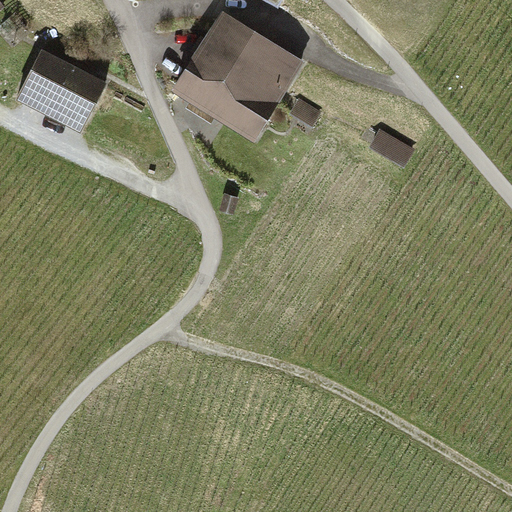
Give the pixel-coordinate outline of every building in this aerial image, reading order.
[(264,47),(262,51),(223,28),(183,94),(256,139),(299,68),(264,47)] [(46,52),(21,100),(82,130),(107,84),(46,52)] [(323,113),(302,100),(293,114),(314,128),(323,113)] [(381,128),(369,147),(404,168),(415,150),(381,128)] [(233,212),(237,199),(228,196),(223,209),(233,212)]
